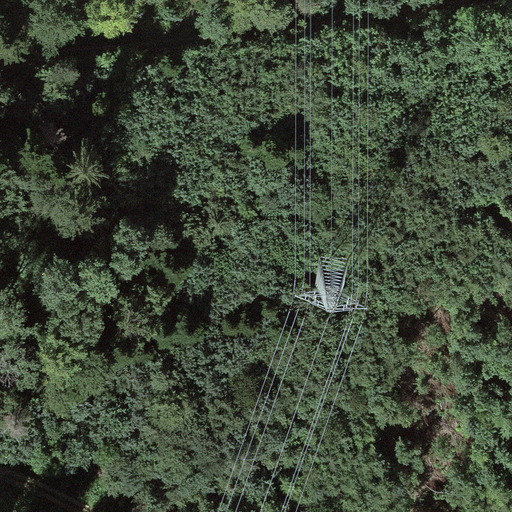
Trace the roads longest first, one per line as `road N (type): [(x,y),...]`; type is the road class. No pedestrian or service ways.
road 1 (track): [(511,57),(426,94),(271,185),(80,419),(45,450),(0,466)]
road 2 (track): [(461,0),(189,40)]
road 3 (track): [(0,49),(189,40)]
